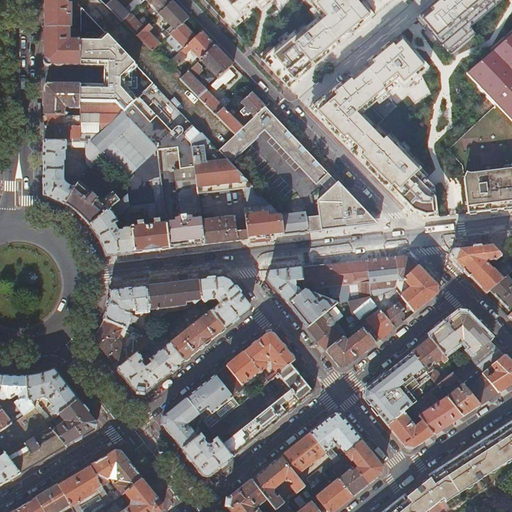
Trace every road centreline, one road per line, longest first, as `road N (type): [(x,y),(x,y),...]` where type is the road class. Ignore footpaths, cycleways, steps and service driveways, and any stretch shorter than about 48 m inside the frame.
road 1 (secondary): [(16,229),(20,0)]
road 2 (residential): [(276,93),(419,237)]
road 3 (tertiary): [(230,259),(419,237)]
road 4 (residential): [(195,507),(339,392)]
road 5 (residential): [(130,421),(270,310)]
road 6 (residential): [(339,392),(464,293)]
road 7 (residential): [(130,421),(0,503)]
road 8 (tertiary): [(79,277),(230,259)]
road 9 (residential): [(276,93),(185,0)]
road 10 (residential): [(511,402),(406,472)]
